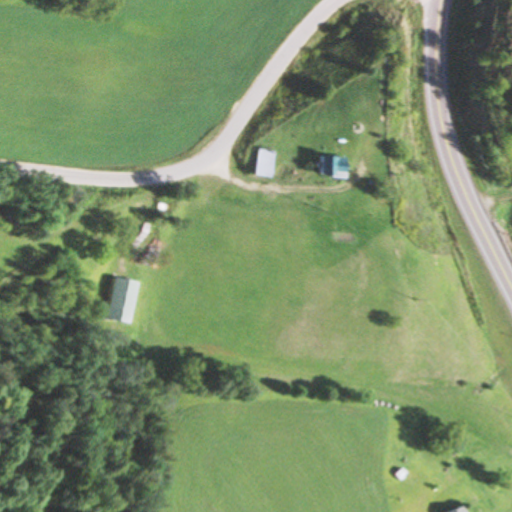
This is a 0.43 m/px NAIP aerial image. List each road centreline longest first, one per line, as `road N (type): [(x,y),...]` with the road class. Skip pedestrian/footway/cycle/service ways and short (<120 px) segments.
road 1 (residential): [(0,167),(130,180),(175,173),(212,155),(336,0)]
road 2 (primary): [(511,294),(463,158),(449,0)]
